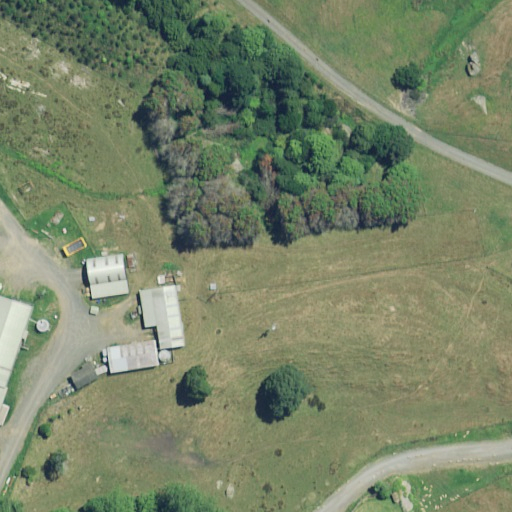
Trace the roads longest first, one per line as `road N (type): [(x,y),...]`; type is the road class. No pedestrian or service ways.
road 1 (unknown): [(511,174),(357,93),(248,0)]
road 2 (unknown): [(0,202),(55,270),(63,300),(0,460)]
road 3 (unknown): [(511,440),(429,446),(382,460),(315,511)]
